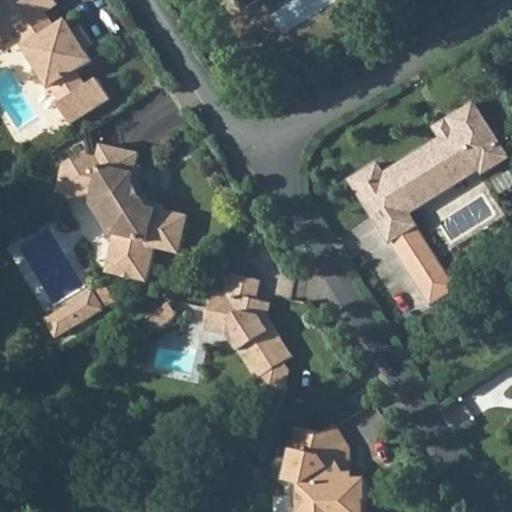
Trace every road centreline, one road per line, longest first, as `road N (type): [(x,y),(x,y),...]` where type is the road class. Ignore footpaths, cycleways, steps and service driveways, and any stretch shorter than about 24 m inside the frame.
road 1 (residential): [(259,151),(489,511)]
road 2 (residential): [(511,2),(259,151)]
road 3 (residential): [(151,0),(259,151)]
